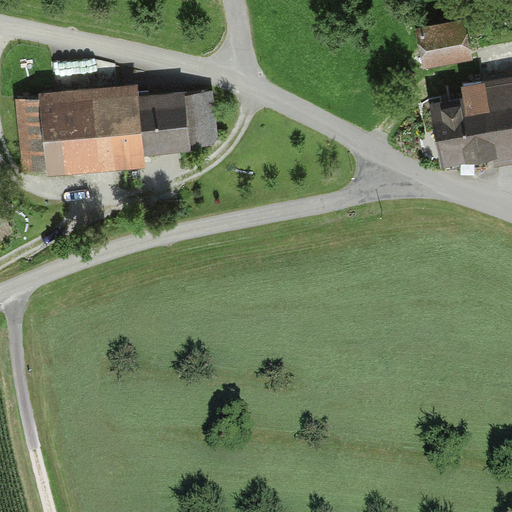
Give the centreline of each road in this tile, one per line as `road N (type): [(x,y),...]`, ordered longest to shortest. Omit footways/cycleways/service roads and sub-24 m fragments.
road 1 (unclassified): [(0,293),(164,236),(356,197),(392,184),(404,163)]
road 2 (track): [(0,138),(7,167),(30,187),(78,194),(148,189),(224,154),(261,91)]
road 3 (unclassified): [(248,85),(0,24)]
road 4 (unclassified): [(404,163),(248,85)]
road 5 (track): [(370,145),(418,88),(511,57)]
road 6 (track): [(120,191),(0,265)]
